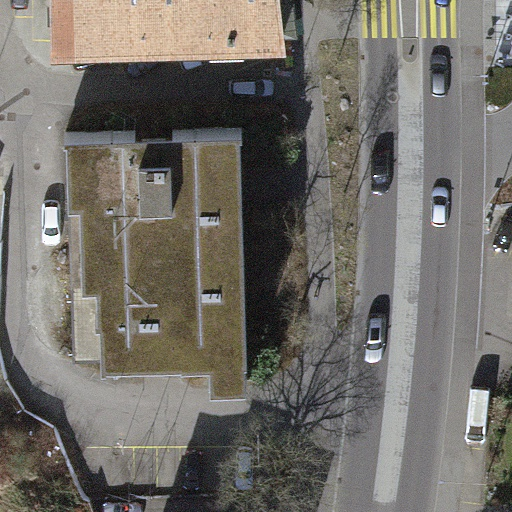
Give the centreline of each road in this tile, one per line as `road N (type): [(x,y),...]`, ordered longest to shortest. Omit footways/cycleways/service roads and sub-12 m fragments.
road 1 (secondary): [(411,161),(407,288),(383,511)]
road 2 (secondary): [(386,0),(411,161)]
road 3 (secondary): [(411,161),(433,0)]
